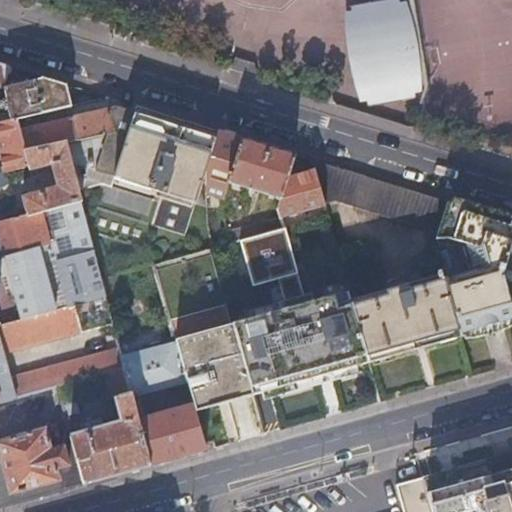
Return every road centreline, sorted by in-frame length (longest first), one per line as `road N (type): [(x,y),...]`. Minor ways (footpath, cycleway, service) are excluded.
road 1 (residential): [(0,28),(511,185)]
road 2 (secondary): [(74,511),(511,391)]
